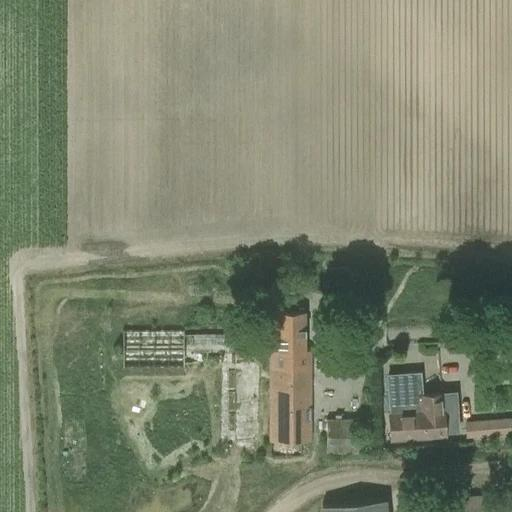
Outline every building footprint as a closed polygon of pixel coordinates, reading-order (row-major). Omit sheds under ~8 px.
[(304,312),(284,312),(277,313),(277,351),(270,351),(270,457),(280,457),(300,456),(300,440),(310,440),(310,349),(304,349),(304,312)] [(183,332),(183,329),(121,329),(123,369),(186,369),(186,363),(253,364),(254,332),(183,332)] [(420,371),(386,373),(388,413),(390,439),(424,437),(445,435),(444,432),(458,431),(456,391),(422,393),(420,371)] [(511,417),(464,421),(466,437),(511,433),(511,417)] [(357,451),(357,439),(357,419),(326,419),(326,451),(357,451)] [(511,511),(511,492),(439,500),(419,501),(420,511),(511,511)] [(321,511),(386,511),(385,499),(321,505),(321,511)]
